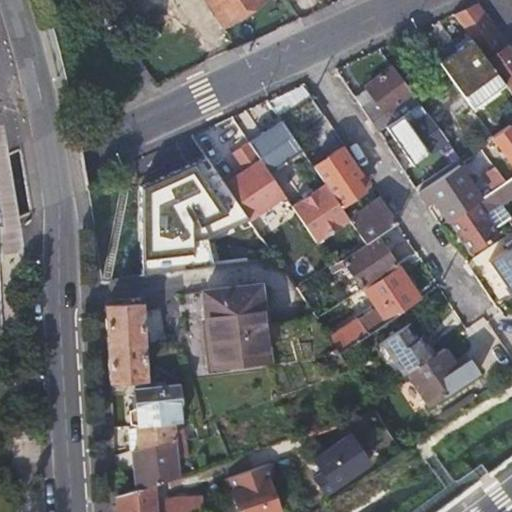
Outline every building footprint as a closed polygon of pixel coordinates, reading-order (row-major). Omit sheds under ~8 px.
[(206,0),(222,24),(240,12),(244,18),(251,12),(248,7),(257,0),(206,0)] [(511,54),(475,3),(453,14),(511,96),(511,54)] [(130,29),(143,46),(158,35),(145,17),(130,29)] [(432,53),(460,91),(468,85),(458,73),(475,60),(468,51),(471,48),(467,43),(464,45),(457,35),(432,53)] [(373,96),(361,106),(378,132),(409,109),(419,102),(393,67),(366,87),(373,96)] [(366,87),(354,95),(361,106),(373,96),(366,87)] [(456,89),(425,112),(439,130),(440,129),(448,140),(461,131),(452,120),(456,117),(470,107),(456,89)] [(287,98),(284,92),(278,95),(281,101),(287,98)] [(281,121),(290,133),(318,115),(309,102),(281,121)] [(425,112),(419,102),(409,109),(416,119),(393,135),(408,157),(420,149),(424,154),(446,140),(439,130),(425,112)] [(477,117),(470,107),(456,117),(460,123),(464,119),(467,124),(477,117)] [(273,169),(301,150),(290,133),(281,121),(281,120),(253,139),(273,169)] [(446,169),(463,156),(451,139),(434,151),(446,169)] [(511,174),(511,152),(505,143),(477,162),(493,187),(511,174)] [(326,187),(338,204),(354,194),(345,181),(358,172),(340,146),(312,165),(326,187)] [(193,156),(148,176),(171,227),(217,207),(193,156)] [(312,197),(326,187),(312,165),(309,162),(295,172),(312,197)] [(424,188),(446,220),(463,209),(448,187),(462,177),(465,175),(459,165),(424,188)] [(477,200),(462,177),(448,187),(463,209),(477,200)] [(375,236),(396,221),(380,197),(356,213),(353,209),(345,215),(364,243),(375,236)] [(242,208),(266,243),(278,235),(254,200),(242,208)] [(449,220),(471,253),(498,235),(476,202),(449,220)] [(364,243),(341,258),(361,289),(364,287),(396,266),(375,236),(364,243)] [(511,245),(488,261),(511,294),(511,245)] [(329,336),(339,352),(391,318),(390,317),(417,298),(396,266),(364,287),(376,305),(357,318),(357,317),(329,336)] [(268,359),(258,285),(185,295),(195,369),(268,359)] [(141,303),(105,306),(110,381),(145,379),(144,369),(150,369),(149,360),(143,361),(141,321),(146,321),(145,312),(141,312),(141,303)] [(317,318),(325,330),(337,322),(329,310),(317,318)] [(406,374),(435,354),(424,337),(420,339),(410,323),(381,343),(402,377),(406,374)] [(443,349),(435,354),(406,374),(429,406),(479,372),(469,359),(456,367),(443,349)] [(137,426),(137,427),(139,449),(155,443),(175,442),(182,441),(182,433),(173,433),(172,424),(181,423),(178,387),(165,389),(157,390),(134,392),(136,409),(129,412),(130,424),(137,426)] [(131,451),(133,451),(139,449),(137,427),(128,429),(131,451)] [(323,491),(365,464),(345,435),(311,457),(320,470),(311,475),(323,491)] [(154,485),(179,476),(177,457),(188,456),(186,440),(182,441),(175,442),(155,443),(139,449),(133,451),(136,491),(154,485)] [(275,477),(270,463),(224,479),(231,497),(238,495),(244,511),(273,511),(281,509),(269,480),(275,477)] [(136,491),(117,496),(117,511),(202,511),(201,496),(167,498),(153,504),(154,485),(136,491)]
